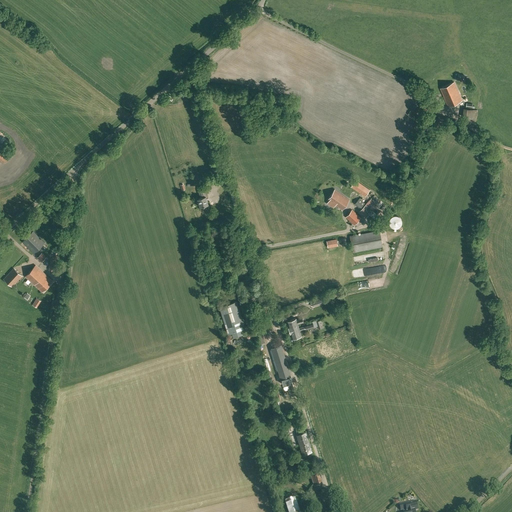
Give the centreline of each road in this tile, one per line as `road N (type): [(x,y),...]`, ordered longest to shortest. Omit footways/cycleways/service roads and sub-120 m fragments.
road 1 (residential): [(336,511),(192,64)]
road 2 (unclassified): [(27,511),(76,169)]
road 3 (track): [(249,247),(380,220),(438,111)]
road 4 (residential): [(438,111),(438,96),(256,9)]
road 5 (unclassified): [(76,169),(192,64)]
